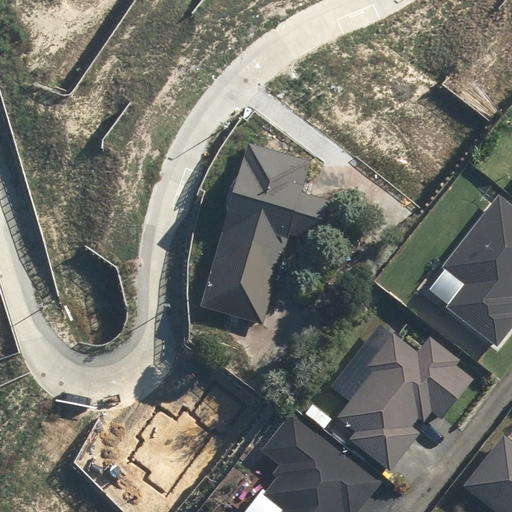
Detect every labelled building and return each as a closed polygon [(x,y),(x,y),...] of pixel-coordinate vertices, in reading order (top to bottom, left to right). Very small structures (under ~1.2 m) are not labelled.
[(205,306),(266,325),(314,163),(253,145),(205,306)] [(511,205),(498,194),(441,267),(463,284),(446,307),(498,348),(511,329),(511,205)] [(456,366),(461,360),(430,336),(418,352),(393,333),(367,367),(373,372),(337,418),(355,432),(349,440),(391,473),(421,434),(412,426),(418,418),(424,422),(432,412),(442,420),(473,379),(456,366)] [(359,511),(382,482),(283,406),(253,445),(279,465),(271,474),(276,478),(263,495),(282,510),(281,511),(359,511)] [(511,511),(511,441),(504,435),(463,487),(494,511),(511,511)]
